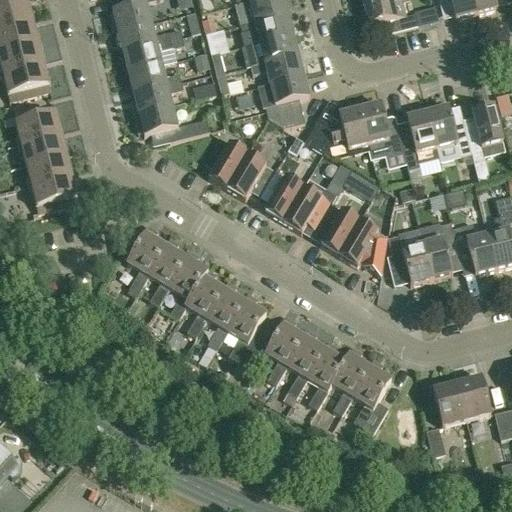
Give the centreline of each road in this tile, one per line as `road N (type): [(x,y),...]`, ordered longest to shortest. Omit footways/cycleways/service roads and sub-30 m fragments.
road 1 (residential): [(138,189),(407,348),(433,352),(511,332)]
road 2 (secondary): [(0,347),(56,400),(145,463),(247,511)]
road 3 (residential): [(511,58),(491,63),(453,53),(359,72),(336,51),(322,0)]
road 4 (residential): [(65,0),(107,158),(138,189)]
road 5 (residential): [(35,268),(102,249),(138,189)]
